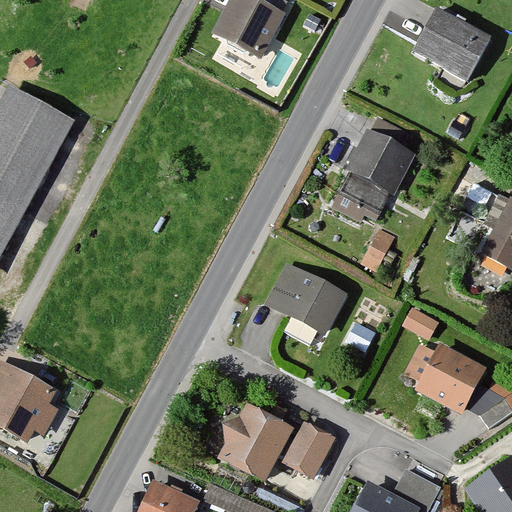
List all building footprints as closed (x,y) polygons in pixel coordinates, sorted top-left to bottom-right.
[(279,25),(231,0),(229,0),(207,44),(256,69),(279,25)] [(285,9),(266,0),(254,0),(251,7),(279,21),(285,9)] [(485,43),(431,16),(409,60),(463,87),(485,43)] [(0,255),(69,131),(3,95),(0,100),(0,255)] [(401,139),(374,126),(368,138),(395,152),(401,139)] [(410,161),(363,138),(342,180),(389,204),(410,161)] [(511,203),(500,197),(486,223),(497,229),(485,251),(511,265),(511,203)] [(393,247),(375,239),(359,272),(377,281),(393,247)] [(343,302),(285,271),(263,313),(321,344),(343,302)] [(436,331),(407,317),(399,335),(427,348),(436,331)] [(347,340),(365,347),(374,328),(355,321),(347,340)] [(481,376),(434,352),(410,398),(458,422),(481,376)] [(0,440),(20,451),(49,398),(0,371),(0,440)] [(511,402),(510,399),(477,421),(486,435),(511,417),(511,402)] [(291,435),(242,411),(234,426),(215,431),(219,449),(209,469),(261,495),(291,435)] [(330,446),(299,431),(280,469),(311,484),(330,446)] [(511,511),(511,463),(511,462),(463,493),(475,511),(511,511)] [(429,511),(438,495),(401,477),(389,501),(410,511),(429,511)] [(276,511),(213,481),(205,498),(234,511),(276,511)] [(193,511),(196,508),(149,486),(137,511),(193,511)] [(405,511),(363,491),(351,511),(405,511)]
